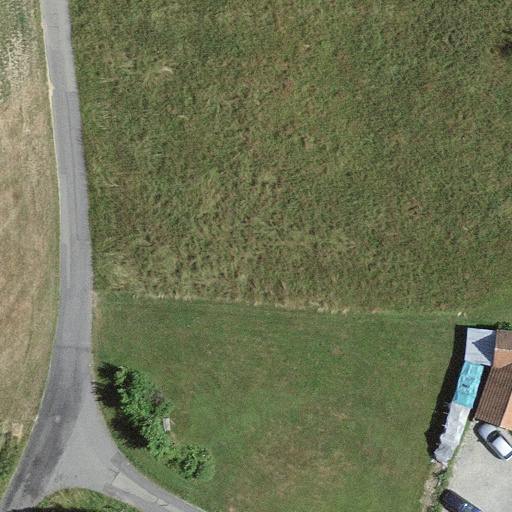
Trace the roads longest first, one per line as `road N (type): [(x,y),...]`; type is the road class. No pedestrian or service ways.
road 1 (unclassified): [(38,0),(61,282),(61,427)]
road 2 (unclassified): [(160,511),(61,427)]
